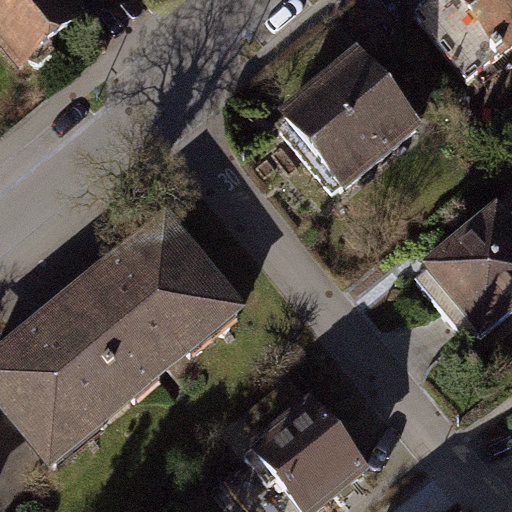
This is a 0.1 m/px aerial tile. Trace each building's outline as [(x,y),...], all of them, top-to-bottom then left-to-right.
[(77,0),(0,0),(0,48),(30,85),(100,27),(77,0)] [(511,0),(459,0),(454,4),(504,70),(511,63),(511,0)] [(356,80),(279,143),(337,212),(413,149),(356,80)] [(493,347),(511,332),(511,221),(440,278),(493,347)] [(255,323),(182,231),(0,373),(0,408),(56,479),(255,323)] [(320,417),(257,464),(292,511),(332,511),(370,484),(320,417)]
